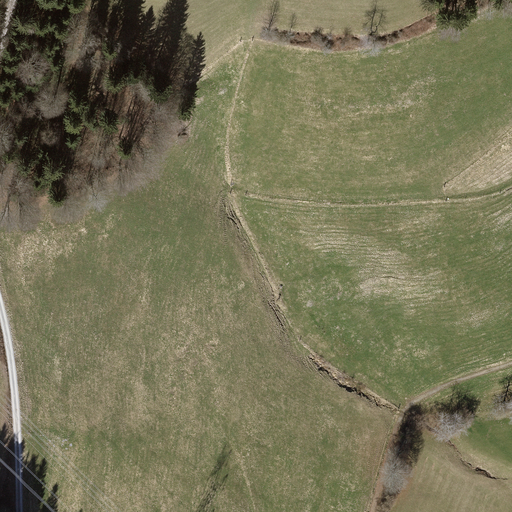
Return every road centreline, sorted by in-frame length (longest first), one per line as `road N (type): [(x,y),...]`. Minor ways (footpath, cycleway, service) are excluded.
road 1 (track): [(372,511),(406,404),(511,362)]
road 2 (track): [(17,511),(0,314)]
